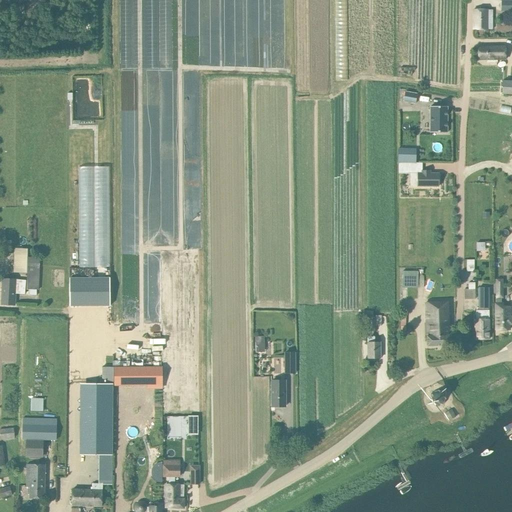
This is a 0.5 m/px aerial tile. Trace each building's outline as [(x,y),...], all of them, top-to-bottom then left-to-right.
[(511,0),(501,0),(501,12),(511,12),(511,0)] [(473,9),(473,29),(487,29),(492,29),(492,16),(492,9),(488,9),(473,9)] [(486,59),(486,62),(497,62),(497,59),(505,59),(505,46),(478,46),(478,59),(486,59)] [(501,94),(511,94),(511,80),(502,80),(501,94)] [(417,94),(405,92),(403,101),(415,104),(417,94)] [(447,106),(430,106),(430,133),(447,133),(447,106)] [(398,149),(398,162),(414,163),(415,163),(415,149),(398,149)] [(398,162),(398,173),(413,173),(414,163),(398,162)] [(438,173),(430,173),(430,171),(422,171),(421,173),(418,173),(417,186),(438,187),(438,173)] [(443,174),(442,187),(452,188),(453,175),(443,174)] [(29,256),(29,249),(15,248),(13,272),(27,273),(27,280),(2,278),(1,303),(15,304),(16,288),(25,289),(25,295),(37,295),(37,289),(38,289),(40,256),(29,256)] [(418,271),(402,271),(402,287),(417,288),(418,271)] [(109,278),(69,278),(69,306),(109,305),(109,278)] [(475,338),(489,338),(489,308),(492,307),(492,303),(491,303),(491,290),(489,290),(489,287),(478,288),(478,308),(476,308),(476,310),(475,310),(475,338)] [(465,299),(475,299),(475,289),(464,290),(465,299)] [(447,302),(426,303),(427,346),(449,345),(447,302)] [(503,303),(495,303),(495,304),(496,330),(509,329),(509,324),(511,324),(511,316),(510,307),(503,307),(503,303)] [(375,317),(372,317),(372,311),(363,311),(363,326),(367,326),(367,358),(380,358),(380,342),(375,342),(375,336),(374,336),(374,330),(376,330),(376,326),(381,326),(381,315),(375,315),(375,317)] [(267,352),(267,335),(256,335),(256,351),(267,352)] [(284,352),(284,373),(295,373),(295,352),(284,352)] [(161,368),(123,368),(124,385),(162,385),(161,368)] [(272,405),(284,405),(284,380),(272,380),(272,405)] [(86,384),(85,454),(113,455),(114,384),(86,384)] [(431,401),(437,406),(445,402),(445,394),(438,389),(431,393),(431,401)] [(31,410),(45,410),(45,397),(31,397),(31,410)] [(147,408),(148,433),(159,433),(159,407),(147,408)] [(445,413),(449,420),(455,417),(451,409),(445,413)] [(188,416),(188,434),(197,434),(197,416),(188,416)] [(0,429),(0,438),(0,440),(15,438),(13,424),(7,425),(8,428),(0,429)] [(22,439),(46,440),(46,425),(22,424),(22,439)] [(26,457),(43,457),(43,440),(26,440),(26,457)] [(53,453),(53,471),(67,472),(68,453),(53,453)] [(180,477),(181,461),(164,461),(163,477),(169,477),(169,483),(165,483),(165,507),(184,507),(184,484),(175,484),(175,477),(180,477)] [(29,497),(44,498),(45,464),(27,464),(26,486),(29,487),(29,497)] [(200,466),(198,466),(191,466),(191,485),(200,485),(200,466)] [(102,484),(112,484),(112,474),(99,474),(99,483),(102,483),(102,484)] [(102,490),(102,484),(102,483),(99,483),(92,483),(92,487),(93,487),(93,505),(101,506),(102,490)] [(0,497),(12,495),(10,487),(0,488),(0,497)] [(71,505),(93,505),(93,487),(92,487),(91,487),(91,489),(72,489),(71,505)] [(159,511),(160,506),(147,506),(146,506),(146,505),(146,504),(145,504),(145,503),(144,503),(144,502),(143,502),(142,501),(141,501),(140,501),(139,501),(138,501),(138,502),(137,502),(136,502),(136,503),(135,504),(134,505),(134,506),(134,507),(134,508),(134,509),(134,510),(134,511),(135,511),(159,511)]
